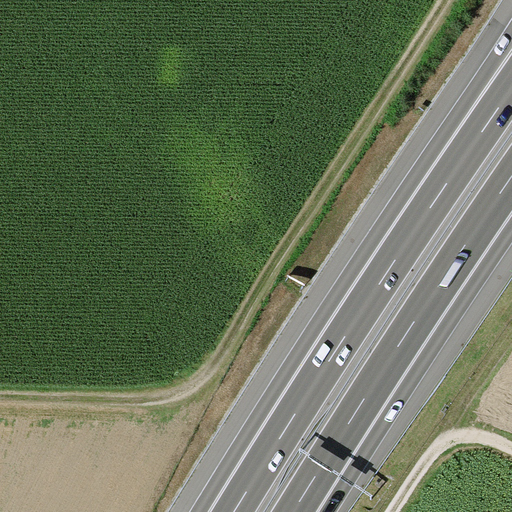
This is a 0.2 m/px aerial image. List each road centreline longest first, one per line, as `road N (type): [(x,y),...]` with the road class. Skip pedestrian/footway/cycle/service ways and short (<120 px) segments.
road 1 (track): [(446,0),(204,374),(164,397),(0,397)]
road 2 (motorway): [(293,511),(511,176)]
road 3 (motorway): [(430,207),(234,511)]
road 4 (motorway): [(337,511),(511,242)]
road 5 (motorway): [(511,51),(430,207)]
road 6 (track): [(511,448),(479,436),(443,443),(392,511)]
road 7 (motorway): [(511,89),(430,207)]
